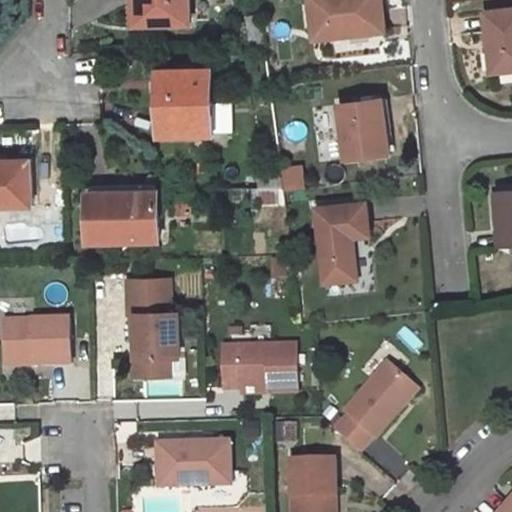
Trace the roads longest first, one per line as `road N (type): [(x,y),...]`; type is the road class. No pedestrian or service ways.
road 1 (residential): [(440,115),(455,283)]
road 2 (residential): [(0,82),(50,80),(48,0)]
